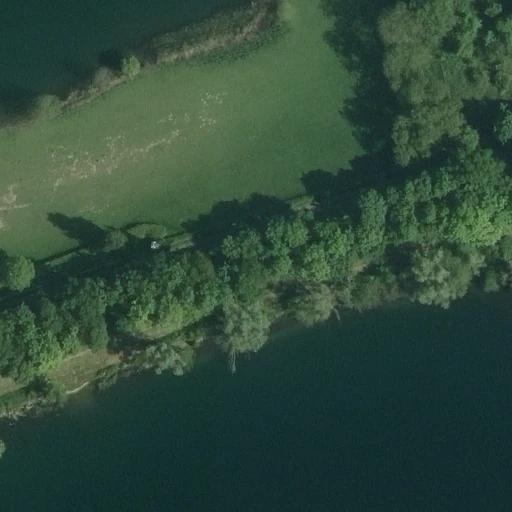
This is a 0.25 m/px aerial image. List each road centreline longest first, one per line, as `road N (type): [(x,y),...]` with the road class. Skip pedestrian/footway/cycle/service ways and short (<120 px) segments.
road 1 (track): [(511,232),(466,235),(371,262),(0,385)]
road 2 (unclassified): [(511,155),(0,309)]
